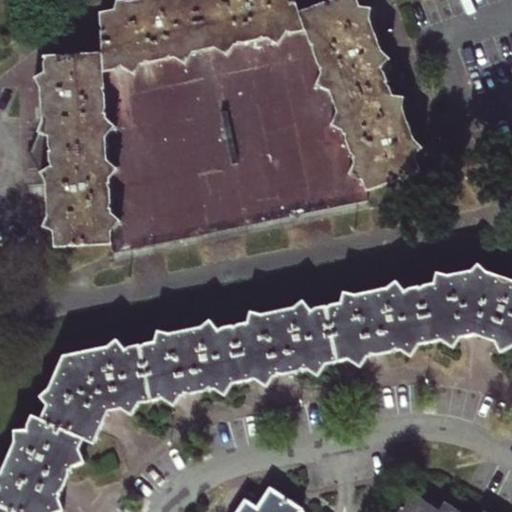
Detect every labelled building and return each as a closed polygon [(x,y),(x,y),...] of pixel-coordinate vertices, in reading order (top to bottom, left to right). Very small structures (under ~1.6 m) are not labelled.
[(365,191),(368,190),(420,171),(414,156),(421,149),(412,140),(401,112),(403,97),(392,96),(382,67),(388,61),(379,51),(368,21),(369,8),(358,6),(356,0),(330,0),(298,11),(293,0),(143,0),(128,3),(117,0),(115,11),(100,15),(102,54),(44,59),(45,74),(35,80),(43,94),(44,123),(39,135),(48,140),(50,169),(40,175),(47,190),(49,218),(43,227),(54,233),(55,249),(108,245),(112,245),(111,233),(121,222),(110,212),(108,181),(117,170),(108,162),(106,137),(115,127),(106,119),(103,74),(115,72),(122,68),(134,76),(141,67),(172,60),(183,67),(191,54),(215,48),(227,56),(233,47),(266,39),(277,46),(285,34),(304,32),(319,74),(315,84),(328,91),(336,112),(330,124),(341,131),(353,164),(349,174),(360,180),(365,191)] [(366,201),(368,190),(365,191),(360,180),(349,174),(353,164),(341,131),(330,124),(336,112),(328,91),(315,84),(319,74),(304,32),(285,34),(277,46),(266,39),(233,47),(227,56),(215,48),(191,54),(183,67),(172,60),(141,67),(134,76),(122,68),(115,72),(103,74),(106,119),(115,127),(106,137),(108,162),(117,170),(108,181),(110,212),(121,222),(111,233),(112,245),(108,245),(114,255),(366,201)] [(511,284),(506,285),(480,273),(439,281),(430,278),(425,292),(400,297),(386,285),(380,296),(351,301),(339,297),(335,309),(305,316),(295,305),(288,314),(246,317),(240,329),(216,335),(200,324),(194,334),(165,341),(155,336),(149,349),(120,355),(111,341),(98,354),(54,364),(59,373),(49,393),(37,398),(47,411),(41,423),(33,421),(27,434),(11,436),(15,449),(2,475),(0,475),(0,511),(62,511),(59,502),(75,472),(85,470),(78,459),(85,447),(91,450),(108,418),(114,417),(124,423),(129,412),(159,405),(170,417),(175,403),(206,397),(218,405),(223,393),(250,387),(263,396),(270,383),(299,377),(313,386),(319,373),(346,368),(356,376),(363,364),(393,356),(404,365),(410,353),(439,347),(450,355),(458,342),(479,338),(490,344),(500,358),(511,348),(511,284)] [(302,511),(272,491),(257,511),(256,511),(248,507),(244,511),(302,511)] [(438,511),(434,511),(413,498),(404,511),(456,511),(444,504),(438,511)]
